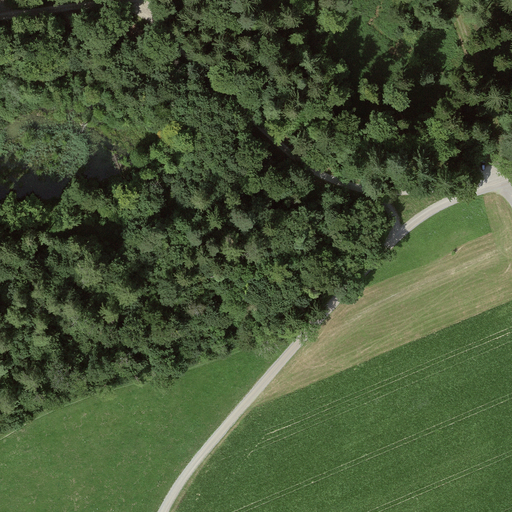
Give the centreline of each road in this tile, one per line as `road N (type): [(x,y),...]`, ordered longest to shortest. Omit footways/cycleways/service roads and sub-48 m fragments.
road 1 (track): [(391,242),(390,204),(322,175),(282,146),(139,4),(0,17)]
road 2 (track): [(165,511),(211,444),(391,242)]
road 3 (track): [(511,188),(452,0)]
road 4 (track): [(391,242),(443,203),(511,179)]
